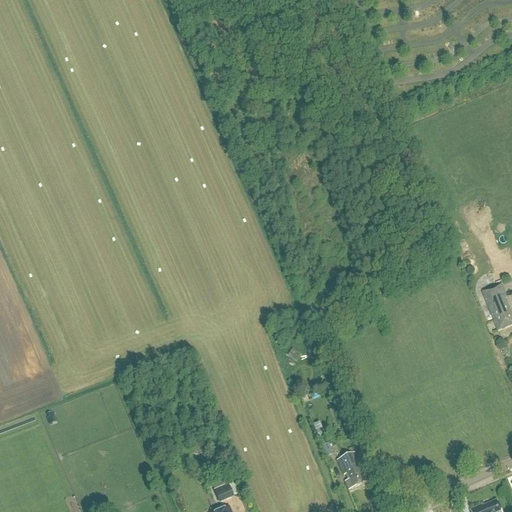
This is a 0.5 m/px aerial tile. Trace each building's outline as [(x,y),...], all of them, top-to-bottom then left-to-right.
[(468,241),(478,237),(471,223),(462,227),(468,241)] [(473,253),(463,257),(466,263),(475,259),(473,253)] [(469,272),(477,268),(473,261),(465,265),(469,272)] [(511,317),(500,287),(482,294),(498,333),(511,327),(511,317)] [(325,394),(336,390),(334,386),(324,390),(325,394)] [(501,391),(511,407),(511,406),(511,394),(507,387),(501,391)] [(491,427),(498,441),(511,434),(511,417),(491,427)] [(348,429),(354,445),(359,443),(354,427),(348,429)] [(447,443),(452,457),(474,450),(469,436),(447,443)] [(410,439),(404,443),(407,449),(414,445),(410,439)] [(320,448),(325,459),(338,453),(334,442),(320,448)] [(355,455),(339,461),(347,482),(344,483),(348,492),(366,484),(355,455)] [(212,486),(215,492),(214,493),(219,504),(233,498),(232,497),(228,487),(234,485),(235,484),(232,477),(212,486)] [(481,506),(469,511),(500,511),(496,502),(482,508),(481,506)]
